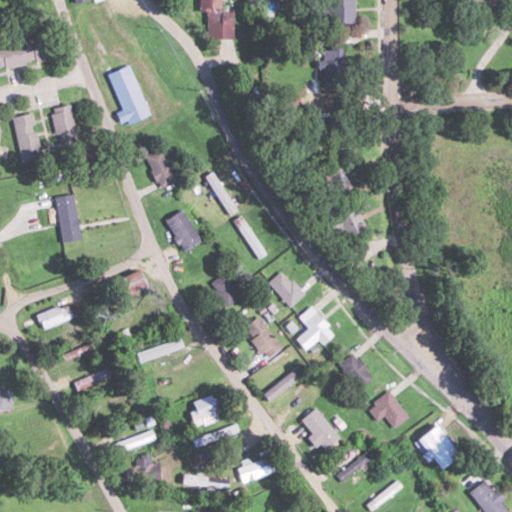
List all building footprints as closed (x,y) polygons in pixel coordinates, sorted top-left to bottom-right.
[(206,12),(206,39),(233,39),(233,5),(222,5),(221,0),(197,0),(197,12),(206,12)] [(353,22),(352,0),(313,0),(313,22),(353,22)] [(0,69),(46,62),(42,38),(0,44),(0,69)] [(322,88),(338,88),(337,60),(321,60),(322,88)] [(127,124),(149,114),(128,64),(106,74),(127,124)] [(50,107),(57,147),(76,144),(69,104),(50,107)] [(11,116),(19,162),(39,158),(30,113),(11,116)] [(143,156),(159,188),(176,180),(159,147),(143,156)] [(351,192),(346,166),(326,170),(331,196),(351,192)] [(73,194),(54,196),(60,242),(79,240),(73,194)] [(358,237),(357,232),(362,231),(358,209),(338,213),(344,240),(358,237)] [(181,252),(199,243),(183,210),(164,219),(181,252)] [(263,255),(240,215),(233,220),(255,259),(263,255)] [(122,297),(145,287),(137,270),(114,280),(122,297)] [(302,294),(280,270),(266,282),(288,307),(302,294)] [(239,297),(224,273),(208,282),(224,306),(239,297)] [(35,316),(41,330),(71,316),(65,302),(35,316)] [(307,328),(294,340),(304,350),(315,340),(320,345),(333,333),(313,313),(302,323),(307,328)] [(281,345),(254,316),(240,330),(266,359),(281,345)] [(182,348),(179,338),(134,352),(137,362),(182,348)] [(62,360),(92,350),(90,344),(60,354),(62,360)] [(335,366),(358,389),(372,375),(349,352),(335,366)] [(170,401),(199,365),(192,359),(163,395),(170,401)] [(72,381),(76,390),(117,373),(113,365),(72,381)] [(407,416),(387,389),(372,401),(391,427),(407,416)] [(194,411),(189,413),(194,428),(218,420),(210,395),(191,401),(194,411)] [(90,417),(94,424),(132,402),(129,396),(90,417)] [(326,451),(334,445),(305,410),(297,416),(326,451)] [(459,453),(434,424),(412,442),(437,471),(459,453)] [(154,438),(151,429),(111,444),(114,453),(154,438)] [(193,439),(196,446),(218,439),(216,431),(193,439)] [(340,482),(369,459),(364,452),(335,475),(340,482)] [(273,470),(267,455),(235,467),(241,482),(273,470)] [(125,480),(159,480),(159,463),(125,463),(125,480)] [(401,486),(397,480),(367,504),(371,510),(401,486)] [(483,511),(508,511),(482,480),(467,492),(483,511)]
